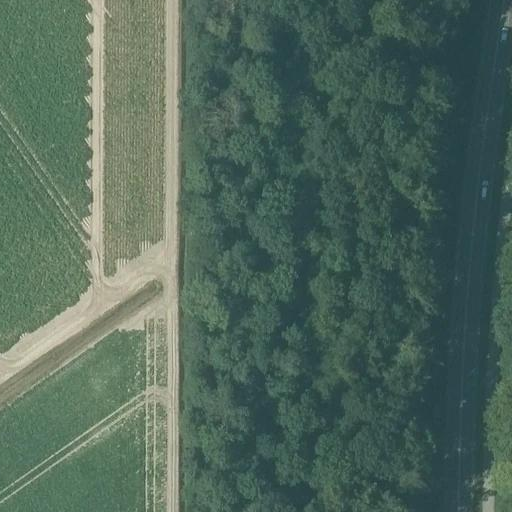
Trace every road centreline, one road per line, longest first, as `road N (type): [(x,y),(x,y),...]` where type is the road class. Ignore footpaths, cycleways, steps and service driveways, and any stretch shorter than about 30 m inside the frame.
road 1 (secondary): [(458,511),(468,267),(503,0)]
road 2 (track): [(294,0),(296,166),(318,321),(328,511)]
